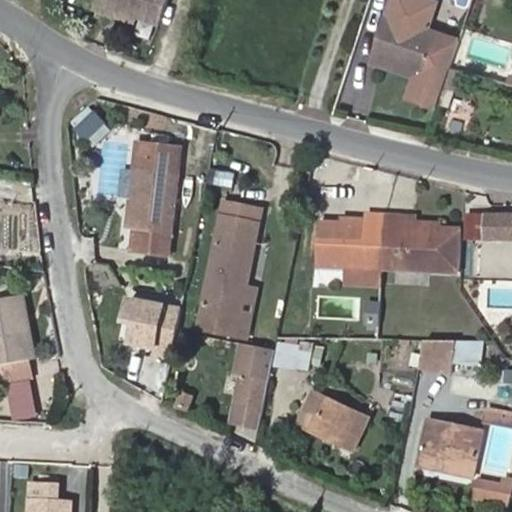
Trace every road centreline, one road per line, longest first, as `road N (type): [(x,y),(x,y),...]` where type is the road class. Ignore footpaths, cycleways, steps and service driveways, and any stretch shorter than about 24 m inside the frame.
road 1 (residential): [(62,51),(53,74),(48,169),(85,375),(119,406),(365,511)]
road 2 (tertiary): [(62,51),(189,103),(511,176)]
